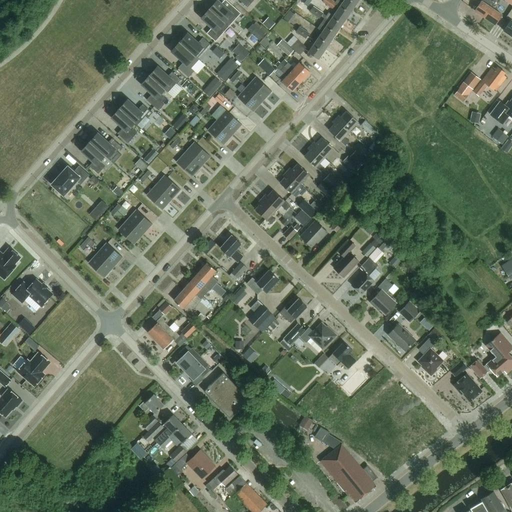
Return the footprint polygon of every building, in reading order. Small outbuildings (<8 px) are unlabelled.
[(218,0),(210,9),(229,26),(234,21),(241,13),(232,5),(228,9),(222,3),(218,0)] [(332,0),(324,0),(323,2),(333,9),(336,4),(337,3),(336,2),(332,0)] [(341,0),(336,0),(337,1),(336,2),(337,3),(336,4),(340,6),(336,11),(346,18),(353,8),(341,0)] [(494,5),(496,0),(482,0),(483,0),(482,0),(481,0),(475,10),(485,17),(494,5)] [(495,24),(502,14),(495,10),(497,7),(494,5),(485,17),(495,24)] [(313,7),(312,9),(322,16),(323,13),(313,7)] [(206,11),(202,15),(203,17),(202,18),(212,27),(207,33),(216,41),(225,31),(229,26),(210,9),(207,12),(206,11)] [(312,9),(310,11),(320,18),(322,16),(312,9)] [(289,22),(295,14),(290,11),(284,18),(289,22)] [(322,16),(325,18),(339,28),(346,18),(336,11),(333,15),(329,13),(327,16),(323,13),(322,16)] [(263,23),(270,29),(276,23),(269,16),(263,23)] [(325,18),(318,28),(323,31),(333,38),(339,28),(325,18)] [(249,28),(261,39),(268,31),(256,20),(249,28)] [(310,33),(300,26),(298,29),(308,36),(310,33)] [(308,36),(298,29),(296,32),(306,39),(308,36)] [(323,31),(316,41),(326,48),(333,38),(323,31)] [(199,60),(212,45),(203,37),(198,43),(188,33),(180,42),(199,60)] [(294,50),(291,47),(282,39),(277,45),(289,55),(294,50)] [(300,55),(307,48),(298,40),(291,47),(294,50),(300,55)] [(316,41),(307,55),(311,57),(313,55),(319,59),(326,48),(316,41)] [(199,60),(180,42),(177,45),(176,44),(172,49),(173,50),(172,51),(184,62),(178,68),(189,77),(195,70),(192,68),(199,60)] [(241,63),(250,53),(240,43),(233,51),(237,55),(235,57),(241,63)] [(276,69),(264,59),(258,65),(270,76),(276,69)] [(301,81),(309,72),(299,63),(294,68),(285,59),(281,63),(301,81)] [(292,90),(301,81),(281,63),(278,67),(287,76),(282,81),(292,90)] [(169,93),(181,79),(172,71),(168,76),(158,66),(149,75),(164,89),(169,93)] [(493,66),(473,92),(479,96),(488,85),(495,91),(506,77),(503,75),(505,72),(497,66),(496,69),(493,66)] [(465,82),(455,95),(462,101),(472,88),(473,89),(481,80),(471,72),(464,82),(465,82)] [(149,75),(141,84),(152,93),(147,99),(159,109),(164,103),(161,100),(164,97),(160,93),(164,89),(149,75)] [(256,77),(247,87),(263,101),(272,91),(256,77)] [(247,87),(238,97),(254,111),(263,101),(247,87)] [(230,98),(235,93),(231,89),(226,95),(230,98)] [(511,117),(511,98),(506,106),(500,101),(490,114),(502,124),(509,115),(511,117)] [(119,109),(134,122),(137,125),(146,116),(148,118),(152,113),(143,104),(138,109),(127,100),(119,109)] [(194,114),(198,109),(194,105),(190,110),(194,114)] [(119,109),(111,117),(123,128),(117,133),(128,142),(137,133),(130,127),(134,122),(119,109)] [(226,110),(217,120),(233,134),(242,124),(226,110)] [(349,131),(358,121),(347,111),(338,120),(349,131)] [(179,131),(190,119),(183,114),(173,125),(179,131)] [(217,120),(208,130),(224,144),(233,134),(217,120)] [(345,136),(349,131),(338,120),(329,130),(341,141),(346,146),(350,142),(345,136)] [(372,134),(376,130),(366,120),(361,125),(372,134)] [(164,134),(170,139),(176,132),(171,127),(164,134)] [(502,143),(508,136),(504,132),(497,140),(502,143)] [(95,136),(90,142),(105,156),(113,147),(117,151),(121,146),(112,138),(108,142),(98,133),(95,136)] [(313,147),(325,157),(334,148),(322,137),(313,147)] [(98,174),(106,165),(100,160),(105,156),(90,142),(82,151),(93,161),(89,166),(98,174)] [(195,142),(186,152),(202,166),(211,156),(195,142)] [(320,163),(325,157),(313,147),(304,156),(316,167),(321,171),(324,168),(320,163)] [(149,164),(159,153),(153,148),(144,159),(149,164)] [(362,165),(367,160),(356,150),(351,156),(362,165)] [(186,152),(177,162),(192,176),(202,166),(186,152)] [(355,172),(360,167),(348,156),(343,161),(355,172)] [(301,184),(310,174),(298,163),(289,173),(301,184)] [(68,166),(52,184),(64,195),(77,181),(81,185),(90,175),(79,165),(74,171),(68,166)] [(289,173),(280,183),(292,193),(296,197),(300,193),(296,189),(301,184),(289,173)] [(323,180),(336,192),(342,186),(329,174),(323,180)] [(165,175),(156,185),(172,199),(181,189),(165,175)] [(336,192),(323,180),(317,187),(329,198),(335,192),(336,192)] [(302,193),(307,189),(303,183),(298,187),(302,193)] [(156,185),(147,195),(163,209),(172,199),(156,185)] [(264,200),(276,210),(281,205),(286,210),(290,206),(273,190),(264,200)] [(68,209),(57,199),(53,204),(42,195),(31,207),(47,221),(54,214),(59,219),(68,209)] [(310,217),(316,210),(304,199),(298,206),(310,217)] [(271,216),(276,210),(264,200),(255,209),(271,224),(275,220),(271,216)] [(109,207),(102,201),(98,206),(105,211),(109,207)] [(136,209),(127,220),(143,234),(152,224),(136,209)] [(339,219),(332,227),(337,232),(344,224),(339,219)] [(127,220),(118,230),(134,244),(143,234),(127,220)] [(318,242),(328,232),(315,220),(300,236),(311,247),(317,241),(318,242)] [(292,225),(284,234),(289,239),(297,231),(292,225)] [(79,238),(70,230),(58,243),(67,251),(79,238)] [(238,261),(243,256),(235,249),(241,243),(232,235),(221,248),(230,256),(231,255),(238,261)] [(390,247),(393,244),(388,239),(379,248),(382,251),(388,245),(390,247)] [(349,252),(355,245),(349,240),(338,252),(344,257),(333,268),(344,277),(359,261),(349,252)] [(107,243),(98,253),(113,267),(122,257),(107,243)] [(367,257),(376,248),(371,243),(362,252),(367,257)] [(0,251),(0,274),(5,278),(16,265),(15,264),(21,257),(10,247),(4,254),(0,251)] [(98,253),(88,263),(104,277),(113,267),(98,253)] [(378,265),(374,261),(369,257),(360,267),(364,271),(352,285),(362,293),(374,280),(368,275),(378,265)] [(511,277),(511,258),(502,264),(511,278),(511,277)] [(207,262),(199,272),(223,294),(226,291),(217,283),(218,281),(212,275),(216,270),(207,262)] [(235,281),(247,267),(241,262),(229,275),(235,281)] [(267,292),(279,279),(270,270),(257,283),(252,277),(247,283),(258,294),(263,288),(267,292)] [(199,272),(191,281),(200,289),(204,285),(210,290),(212,288),(221,297),(223,294),(199,272)] [(381,289),(370,302),(375,307),(377,305),(386,314),(396,303),(386,293),(393,285),(385,278),(378,286),(381,289)] [(23,282),(13,294),(22,302),(29,295),(42,306),(46,301),(49,301),(51,298),(51,295),(53,294),(36,279),(29,287),(23,282)] [(207,312),(210,310),(213,305),(206,299),(208,296),(202,291),(199,295),(202,298),(201,299),(196,294),(200,289),(191,281),(183,290),(207,312)] [(183,290),(174,300),(183,308),(187,303),(194,309),(196,307),(205,315),(207,312),(183,290)] [(237,295),(231,300),(237,305),(242,300),(237,295)] [(296,318),(307,306),(299,298),(288,310),(285,307),(280,312),(291,323),(295,317),(296,318)] [(256,312),(249,319),(258,327),(272,313),(258,300),(251,308),(256,312)] [(412,321),(420,312),(410,302),(401,311),(412,321)] [(165,315),(172,308),(167,303),(160,310),(165,315)] [(169,327),(164,322),(165,321),(161,317),(156,321),(157,322),(148,331),(156,340),(169,327)] [(191,322),(181,332),(182,333),(187,338),(197,328),(191,322)] [(309,327),(300,336),(306,342),(311,337),(323,348),(330,341),(331,341),(337,335),(331,329),(330,329),(322,322),(314,331),(309,327)] [(299,323),(285,337),(292,343),(306,329),(299,323)] [(406,350),(415,340),(398,323),(388,334),(406,350)] [(174,339),(175,340),(179,336),(175,331),(174,332),(169,327),(156,340),(164,348),(174,339)] [(431,333),(437,340),(443,335),(437,328),(431,333)] [(511,369),(511,355),(509,352),(511,349),(511,343),(503,332),(489,344),(498,355),(484,366),(478,360),(471,366),(481,378),(492,369),(498,376),(509,367),(511,370),(511,369)] [(36,349),(40,344),(31,335),(26,340),(36,349)] [(422,366),(431,375),(437,369),(436,368),(444,360),(431,348),(436,343),(430,337),(420,347),(426,353),(418,361),(423,365),(422,366)] [(202,345),(207,349),(211,345),(207,340),(202,345)] [(352,349),(344,341),(328,358),(337,366),(341,361),(348,368),(356,360),(349,353),(352,349)] [(186,371),(197,360),(189,351),(191,349),(187,345),(179,353),(183,356),(177,362),(186,371)] [(247,359),(255,351),(251,347),(243,355),(247,359)] [(27,359),(18,371),(35,385),(45,374),(42,371),(50,362),(39,352),(30,361),(27,359)] [(96,377),(101,381),(97,386),(105,392),(110,386),(108,383),(121,369),(111,360),(96,377)] [(203,377),(211,370),(207,366),(205,368),(197,360),(186,371),(194,379),(200,374),(203,377)] [(456,377),(468,367),(462,360),(450,370),(456,377)] [(351,396),(368,379),(358,369),(341,386),(351,396)] [(0,371),(0,381),(6,386),(11,380),(0,371)] [(230,418),(250,399),(224,372),(204,391),(230,418)] [(470,401),(482,391),(467,373),(453,385),(462,395),(463,393),(470,401)] [(292,394),(275,380),(270,385),(280,394),(282,392),(288,398),(292,394)] [(382,397),(423,448),(446,430),(425,403),(414,411),(408,402),(415,397),(402,381),(382,397)] [(9,388),(0,398),(0,411),(6,416),(15,406),(17,407),(22,400),(9,388)] [(140,397),(134,392),(121,407),(126,412),(140,397)] [(82,419),(80,417),(92,402),(82,393),(68,410),(73,414),(69,419),(76,425),(82,419)] [(155,413),(164,404),(153,394),(145,402),(144,401),(139,406),(145,412),(150,407),(155,413)] [(158,442),(159,443),(168,435),(169,436),(183,424),(173,414),(164,423),(168,427),(155,440),(158,443),(158,442)] [(148,431),(159,421),(153,415),(142,425),(148,431)] [(308,430),(314,421),(305,415),(299,425),(308,430)] [(144,446),(164,427),(159,421),(148,431),(138,441),(144,446)] [(192,434),(183,424),(169,436),(168,435),(159,443),(164,448),(172,440),(174,443),(179,438),(183,442),(192,434)] [(356,502),(375,486),(375,484),(342,443),(343,443),(332,436),(330,434),(331,433),(322,427),(316,437),(336,449),(321,461),(348,495),(350,494),(356,502)] [(148,452),(138,442),(131,448),(141,459),(148,452)] [(170,455),(176,461),(187,451),(181,445),(170,455)] [(186,454),(171,468),(170,467),(157,476),(171,494),(184,484),(177,476),(183,472),(182,467),(187,462),(202,478),(215,465),(200,449),(190,458),(186,454)] [(225,485),(238,473),(230,465),(225,471),(223,469),(208,482),(214,488),(221,481),(225,485)] [(232,495),(246,482),(239,475),(226,488),(232,495)] [(235,493),(252,511),(258,511),(267,504),(246,482),(232,495),(233,495),(235,493)] [(511,493),(507,486),(501,490),(511,508),(511,493)] [(494,491),(482,498),(489,511),(511,511),(508,511),(502,501),(500,501),(494,491)] [(488,511),(482,500),(470,507),(473,511),(488,511)]
